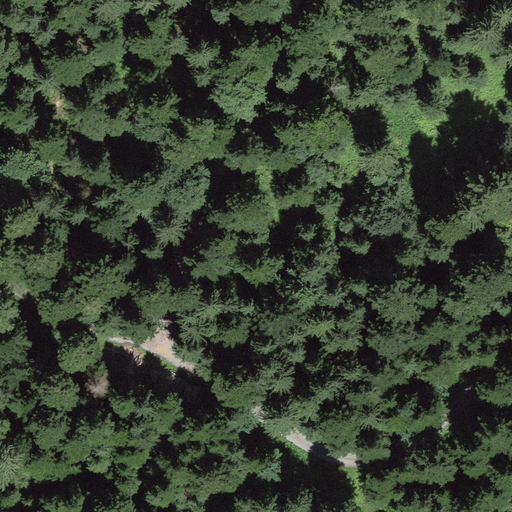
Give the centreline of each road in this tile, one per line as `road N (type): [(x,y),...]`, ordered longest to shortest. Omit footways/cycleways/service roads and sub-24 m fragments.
road 1 (track): [(0,280),(82,336),(162,355),(244,412),(324,454),(367,464),(399,460),(431,439),(511,361)]
road 2 (track): [(307,0),(182,239),(136,511)]
